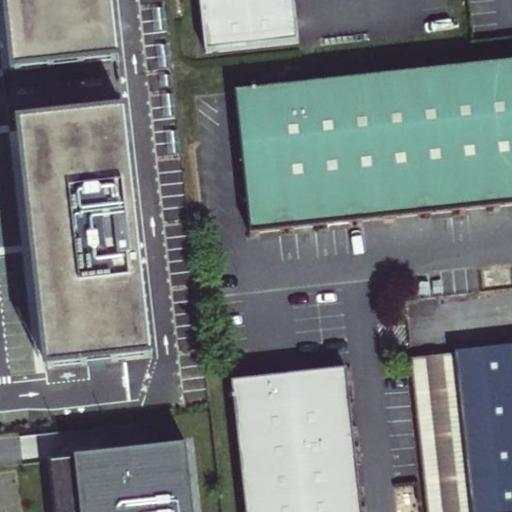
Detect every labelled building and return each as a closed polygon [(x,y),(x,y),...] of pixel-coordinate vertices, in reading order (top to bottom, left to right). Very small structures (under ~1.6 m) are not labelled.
[(2,0),(10,74),(121,63),(114,0),(2,0)] [(199,0),(205,50),(298,40),(293,0),(199,0)] [(511,60),(235,91),(251,233),(511,203),(511,60)] [(46,372),(155,359),(127,111),(18,123),(46,372)] [(511,511),(511,351),(459,357),(475,511),(511,511)] [(433,511),(475,511),(459,357),(415,362),(433,511)] [(359,511),(344,369),(229,383),(243,511),(359,511)] [(192,511),(185,447),(49,462),(54,511),(192,511)]
